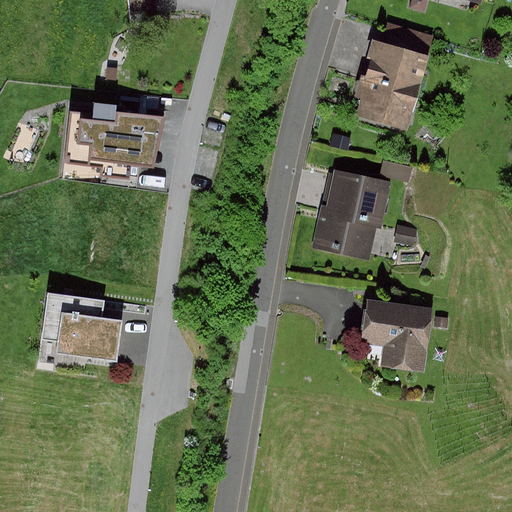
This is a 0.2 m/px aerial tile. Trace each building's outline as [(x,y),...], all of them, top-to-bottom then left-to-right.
[(427,0),(411,0),(410,8),(424,12),(427,0)] [(427,56),(433,37),(395,26),(390,44),(373,39),(356,98),(362,100),(357,117),(408,132),(430,56),(427,56)] [(154,168),(165,118),(117,112),(118,106),(96,104),(95,114),(72,112),(66,164),(89,167),(89,161),(102,163),(101,176),(129,179),(131,165),(154,168)] [(39,132),(21,125),(9,153),(26,160),(39,132)] [(349,139),(336,136),(333,147),(346,151),(349,139)] [(413,167),(384,161),(380,176),(409,183),(413,167)] [(392,183),(330,169),(313,248),(370,260),(376,228),(382,229),(392,183)] [(418,230),(398,226),(395,242),(414,246),(418,230)] [(431,258),(426,255),(420,267),(426,269),(431,258)] [(105,301),(49,294),(42,340),(59,343),(57,354),(118,362),(124,321),(103,318),(105,301)] [(434,309),(368,299),(361,344),(384,347),(381,366),(425,373),(434,309)] [(447,329),(449,319),(436,317),(435,328),(447,329)]
